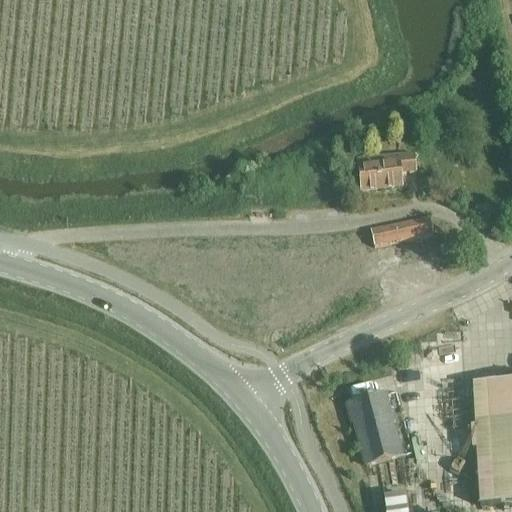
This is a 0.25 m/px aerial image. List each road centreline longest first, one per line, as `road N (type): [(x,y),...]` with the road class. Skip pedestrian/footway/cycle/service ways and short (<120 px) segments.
road 1 (unclassified): [(5,266),(23,246),(54,235),(342,225),(426,210),(467,226),(501,267)]
road 2 (tertiary): [(247,397),(501,267)]
road 3 (tertiary): [(247,397),(166,331),(88,291),(5,266)]
road 4 (tertiary): [(311,511),(247,397)]
